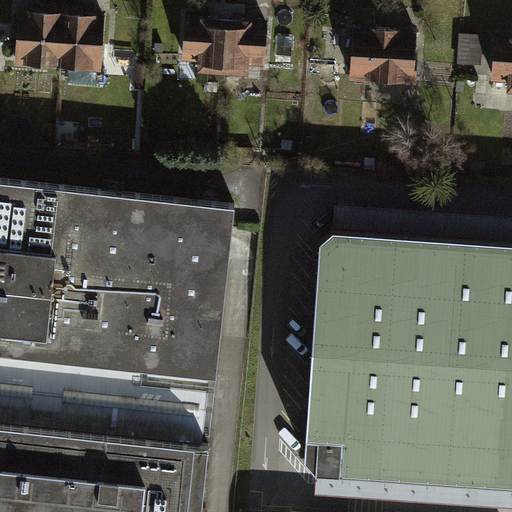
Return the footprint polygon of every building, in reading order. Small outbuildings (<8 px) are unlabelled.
[(16,14),(13,67),(100,72),(103,19),(72,17),(39,16),(16,14)] [(242,74),(243,67),(261,69),(265,27),(248,26),(205,22),(186,21),(182,62),(195,63),(194,70),(242,74)] [(463,32),(461,64),(484,65),(486,33),(463,32)] [(350,37),(348,80),(413,83),(415,40),(350,37)] [(509,84),(508,93),(511,92),(511,40),(495,39),(492,83),(509,84)] [(0,352),(206,374),(215,375),(234,204),(0,179),(0,352)] [(511,240),(334,228),(322,239),(308,460),(322,476),(511,488),(511,240)] [(206,374),(0,352),(0,426),(198,448),(206,374)] [(0,511),(196,511),(204,448),(198,448),(0,426),(0,511)]
